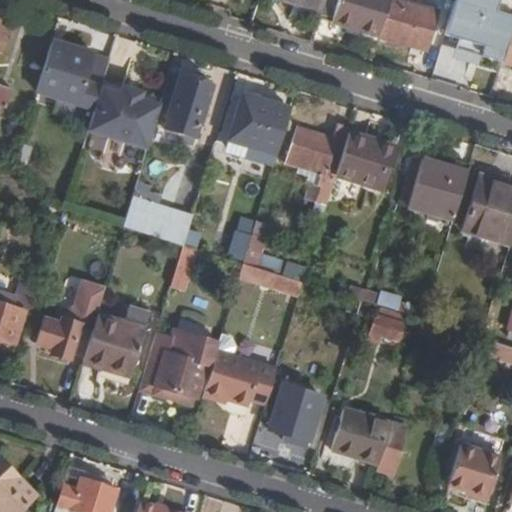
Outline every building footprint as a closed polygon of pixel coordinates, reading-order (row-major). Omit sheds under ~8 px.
[(0,0),(0,41),(3,43),(16,3),(4,0),(0,0)] [(278,0),(321,13),(324,0),(278,0)] [(324,0),(321,13),(319,19),(378,37),(379,36),(389,0),(324,0)] [(440,11),(402,0),(389,0),(379,36),(427,51),(440,11)] [(500,63),(511,21),(511,0),(452,0),(442,34),(453,38),(450,48),(500,63)] [(100,87),(108,60),(93,56),(95,53),(52,40),(35,93),(93,110),(100,87)] [(168,114),(180,77),(175,75),(164,113),(168,114)] [(210,86),(180,77),(168,114),(164,128),(194,137),(210,86)] [(93,110),(87,130),(147,148),(160,105),(135,97),(136,93),(117,87),(116,92),(100,87),(93,110)] [(276,155),(290,108),(283,107),(285,100),(265,95),(263,100),(241,94),(228,141),(276,155)] [(349,132),(350,128),(334,123),(330,137),(328,146),(294,136),(285,162),(303,167),(323,174),(321,180),(319,186),(323,187),(321,196),(318,195),(312,213),(323,216),(335,176),(349,132)] [(328,146),(330,137),(296,127),(294,136),(328,146)] [(397,146),(349,132),(335,176),(384,190),(397,146)] [(224,151),(272,165),(276,155),(228,141),(224,151)] [(452,220),(469,168),(452,163),(451,168),(422,159),(421,163),(413,187),(407,206),(452,220)] [(413,187),(421,163),(412,160),(405,185),(413,187)] [(302,174),(321,180),(323,174),(303,167),(302,174)] [(510,246),(511,240),(511,187),(503,185),(504,182),(479,174),(461,230),(510,246)] [(122,228),(183,246),(192,217),(132,198),(122,228)] [(242,264),(276,275),(281,262),(262,256),(267,239),(265,239),(269,227),(255,222),(242,264)] [(182,296),(196,250),(183,246),(169,292),(182,296)] [(69,353),(82,357),(91,327),(96,313),(103,289),(81,282),(74,307),(67,311),(58,308),(55,322),(43,319),(35,343),(44,346),(51,348),(49,353),(67,359),(69,353)] [(377,294),(366,291),(363,301),(375,305),(377,294)] [(377,294),(375,305),(391,310),(394,297),(378,292),(377,294)] [(0,338),(15,343),(25,312),(0,303),(0,338)] [(144,328),(96,313),(91,327),(82,357),(80,363),(98,369),(100,361),(131,370),(144,328)] [(402,324),(376,316),(371,334),(396,342),(402,324)] [(167,352),(151,348),(138,390),(151,395),(155,384),(157,385),(194,397),(195,397),(204,364),(212,341),(173,329),(167,352)] [(231,337),(220,334),(218,343),(216,350),(232,355),(235,345),(231,337)] [(0,347),(12,351),(15,343),(0,338),(0,347)] [(218,343),(212,341),(204,364),(211,366),(216,350),(218,343)] [(511,362),(511,349),(493,343),(488,355),(511,362)] [(264,406),(276,369),(232,355),(216,350),(211,366),(202,393),(231,401),(248,407),(249,401),(264,406)] [(100,361),(98,369),(128,378),(131,370),(100,361)] [(194,397),(157,385),(154,394),(191,405),(194,397)] [(319,404),(281,392),(269,430),(308,441),(319,404)] [(231,401),(202,393),(201,399),(229,407),(231,401)] [(378,464),(391,423),(344,409),(332,450),(378,464)] [(378,464),(376,470),(393,475),(407,428),(391,423),(378,464)] [(502,459),(459,446),(447,482),(468,488),(465,495),(488,502),(502,459)] [(15,511),(34,494),(0,459),(0,511),(15,511)] [(436,488),(443,464),(430,460),(423,484),(436,488)] [(85,470),(66,465),(54,505),(79,511),(109,511),(116,490),(82,480),(85,470)] [(178,511),(141,501),(137,511),(178,511)]
